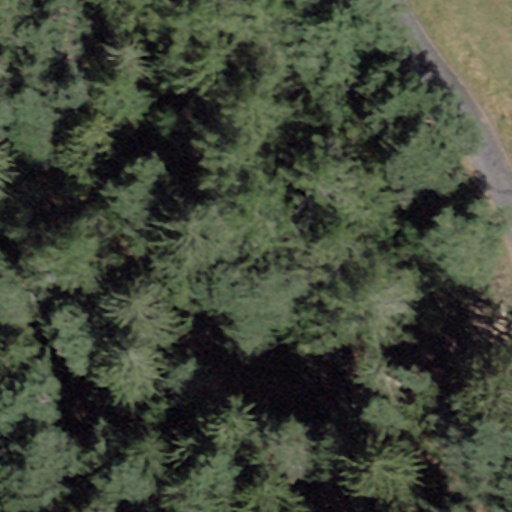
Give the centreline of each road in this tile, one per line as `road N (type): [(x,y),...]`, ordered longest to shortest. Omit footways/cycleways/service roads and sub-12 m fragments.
road 1 (track): [(0,172),(71,211),(191,349),(256,385),(354,419),(482,511)]
road 2 (unclassified): [(392,0),(511,223)]
